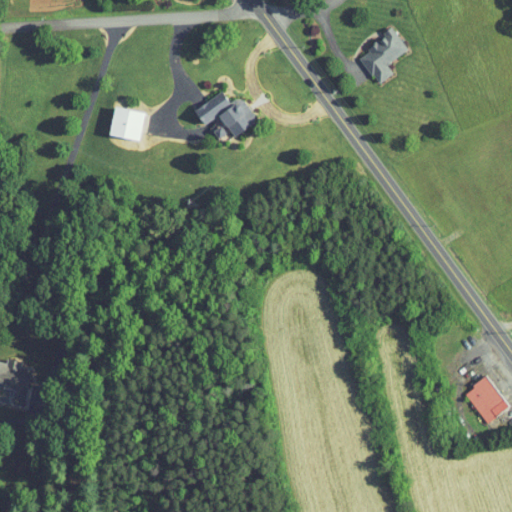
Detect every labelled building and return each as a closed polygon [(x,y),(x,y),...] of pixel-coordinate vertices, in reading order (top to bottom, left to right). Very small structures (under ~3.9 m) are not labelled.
[(395,43),(381,20),(371,26),(374,31),(347,48),(365,77),(381,67),(375,56),(395,43)] [(183,102),(193,117),(207,108),(222,129),(245,114),(228,89),(219,95),(210,83),(183,102)] [(129,132),(132,104),(101,100),(98,129),(129,132)] [(0,382),(1,383),(0,390),(0,398),(15,402),(22,363),(8,360),(9,354),(0,352),(0,382)] [(453,385),(474,416),(496,400),(475,370),(453,385)]
